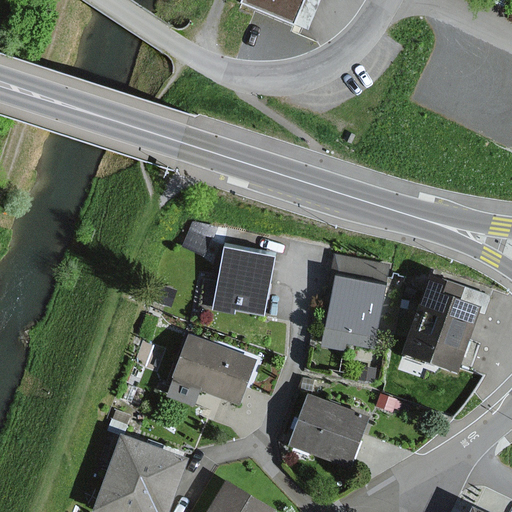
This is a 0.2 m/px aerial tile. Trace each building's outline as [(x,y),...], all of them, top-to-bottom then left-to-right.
[(246,0),(245,3),(294,23),(303,0),(246,0)] [(206,257),(214,238),(190,229),(183,248),(206,257)] [(265,317),(277,257),(225,247),(213,311),(236,316),(237,311),(265,317)] [(335,277),(322,348),(345,352),(347,344),(374,350),(390,266),(335,255),(331,276),(335,277)] [(461,300),(465,288),(430,275),(402,354),(458,374),(481,307),(461,300)] [(172,308),(177,291),(158,286),(153,302),(172,308)] [(153,341),(161,319),(146,314),(139,336),(153,341)] [(257,360),(190,335),(166,397),(196,408),(202,391),(240,405),(257,360)] [(351,469),(371,417),(308,394),(289,446),(351,469)] [(399,401),(381,395),(376,407),(394,413),(399,401)] [(129,415),(113,409),(105,430),(121,436),(129,415)] [(170,511),(189,459),(122,435),(94,511),(170,511)] [(275,511),(277,511),(226,481),(207,511),(275,511)]
